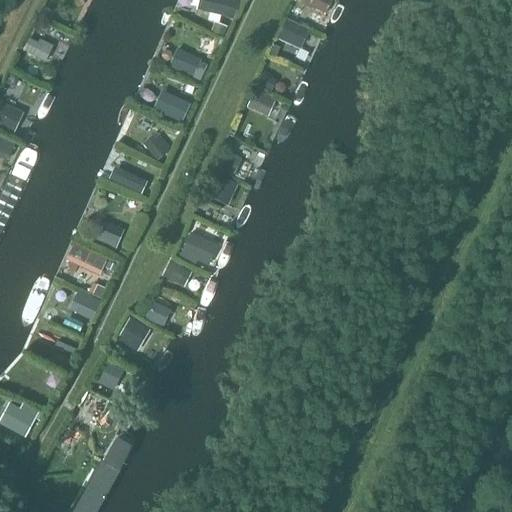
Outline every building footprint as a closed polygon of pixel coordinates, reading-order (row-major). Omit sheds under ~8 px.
[(230,0),(204,0),(202,12),(222,17),(233,21),(239,4),(230,0)] [(295,0),(325,15),(332,0),(295,0)] [(292,47),(301,27),(285,20),(276,40),(292,47)] [(223,38),(227,27),(214,23),(210,33),(223,38)] [(27,40),(21,54),(44,64),(52,48),(38,42),(37,45),(27,40)] [(275,58),(279,49),(272,46),(268,56),(275,58)] [(201,61),(177,50),(169,68),(193,79),(194,76),(201,79),(207,67),(200,63),(201,61)] [(263,72),(256,88),(265,92),(272,76),(263,72)] [(255,90),(247,108),(260,114),(269,96),(255,90)] [(175,98),(166,117),(181,124),(190,105),(175,98)] [(0,129),(6,132),(16,110),(0,102),(0,129)] [(232,138),(237,129),(232,127),(228,136),(232,138)] [(160,137),(145,150),(156,164),(166,155),(169,148),(160,137)] [(24,149),(0,196),(0,237),(41,153),(24,149)] [(129,175),(123,187),(138,194),(144,182),(129,175)] [(212,188),(232,198),(237,186),(231,183),(218,176),(217,177),(212,175),(206,186),(212,188)] [(82,178),(56,230),(72,238),(95,186),(82,178)] [(109,225),(100,245),(115,251),(123,231),(109,225)] [(75,243),(66,261),(99,277),(108,259),(75,243)] [(201,267),(208,252),(188,243),(182,258),(201,267)] [(169,263),(162,277),(178,285),(186,271),(169,263)] [(76,295),(69,310),(90,320),(99,302),(85,295),(83,298),(76,295)] [(158,326),(166,309),(153,303),(145,320),(158,326)] [(130,319),(117,341),(131,349),(144,327),(130,319)] [(107,361),(96,384),(113,392),(124,369),(107,361)] [(24,405),(11,429),(24,437),(38,413),(24,405)] [(100,464),(82,499),(91,506),(112,472),(100,464)]
